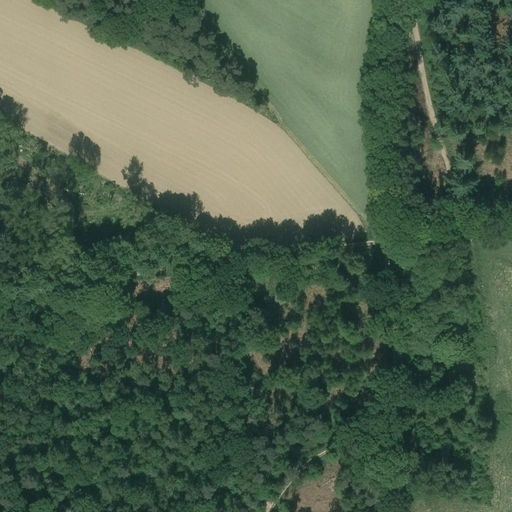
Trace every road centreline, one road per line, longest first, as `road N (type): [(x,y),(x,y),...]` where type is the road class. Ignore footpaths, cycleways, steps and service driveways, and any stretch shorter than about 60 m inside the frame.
road 1 (track): [(408,0),(458,210)]
road 2 (track): [(397,384),(383,409),(299,469),(268,511)]
road 3 (track): [(385,242),(397,384)]
road 4 (track): [(397,384),(396,511)]
